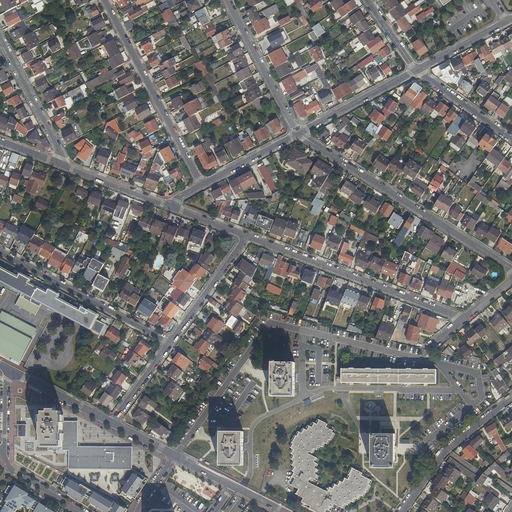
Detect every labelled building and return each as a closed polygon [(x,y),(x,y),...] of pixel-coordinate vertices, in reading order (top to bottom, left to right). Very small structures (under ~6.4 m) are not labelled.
[(11,0),(0,0),(5,11),(15,6),(11,0)] [(189,0),(186,2),(190,11),(202,5),(199,0),(189,0)] [(313,0),(310,2),(316,10),(324,4),(321,0),(313,0)] [(345,0),(331,0),(338,9),(343,5),(347,2),(345,0)] [(343,5),(348,12),(359,5),(355,0),(350,0),(347,2),(343,5)] [(399,0),(385,0),(391,8),(401,2),(399,0)] [(444,0),(451,9),(458,3),(457,0),(462,0),(462,1),(464,0),(444,0)] [(162,12),(170,8),(166,1),(159,6),(160,9),(162,12)] [(401,2),(391,8),(398,19),(405,14),(409,11),(402,1),(401,2)] [(134,10),(131,4),(122,9),(125,14),(128,12),(129,12),(134,10)] [(129,12),(132,19),(148,11),(144,4),(134,10),(129,12)] [(260,19),(261,20),(279,10),(275,4),(257,13),(254,7),(246,12),(252,23),(260,19)] [(85,11),(89,18),(98,14),(94,6),(91,8),(90,6),(85,8),(86,10),(85,11)] [(162,12),(160,13),(165,22),(174,17),(170,8),(162,12)] [(201,25),(210,20),(207,14),(209,12),(208,9),(205,10),(204,8),(196,12),(196,11),(189,15),(190,17),(194,15),(198,22),(199,21),(201,25)] [(124,23),(127,30),(130,28),(145,21),(160,13),(162,12),(160,9),(151,13),(132,23),(130,20),(129,21),(124,23)] [(367,16),(362,9),(351,16),(356,24),(357,23),(366,16),(367,16)] [(74,14),(72,10),(58,18),(57,18),(59,21),(74,14)] [(426,10),(418,15),(421,18),(428,13),(426,10)] [(5,19),(9,27),(13,24),(21,20),(16,13),(5,19)] [(305,14),(302,15),(308,24),(311,22),(308,17),(305,14)] [(405,14),(398,19),(402,24),(403,24),(405,26),(411,22),(405,14)] [(87,29),(89,35),(99,29),(105,26),(99,15),(90,19),(94,26),(87,29)] [(371,27),(373,26),(366,16),(357,23),(364,32),(370,28),(371,27)] [(273,24),(276,29),(288,23),(285,17),(273,24)] [(28,34),(21,20),(13,24),(17,29),(10,33),(14,41),(22,37),(28,34)] [(203,28),(204,29),(213,25),(210,20),(201,25),(203,28)] [(261,20),(253,24),(258,35),(266,31),(261,20)] [(146,24),(145,21),(130,28),(132,31),(146,24)] [(176,21),(173,23),(180,36),(183,34),(176,21)] [(413,24),(406,29),(408,32),(412,29),(415,33),(419,30),(414,23),(413,24)] [(204,29),(207,36),(209,35),(216,31),(213,25),(204,29)] [(166,32),(163,28),(152,34),(154,38),(166,32)] [(359,36),(366,45),(374,39),(377,37),(378,36),(375,32),(373,33),(370,28),(364,32),(359,36)] [(100,31),(99,29),(89,35),(86,36),(91,46),(104,39),(103,36),(100,31)] [(230,35),(226,29),(219,32),(215,35),(218,41),(228,36),(230,35)] [(316,29),(313,31),(318,40),(317,41),(319,44),(320,44),(324,42),(316,29)] [(278,31),(268,37),(273,48),(284,42),(278,31)] [(19,51),(21,54),(26,51),(39,45),(32,32),(28,34),(22,37),(27,47),(19,51)] [(505,48),(506,49),(511,45),(511,33),(509,35),(509,34),(500,39),(501,39),(505,48)] [(180,36),(178,37),(184,48),(180,50),(181,53),(190,48),(183,34),(180,36)] [(377,37),(374,39),(380,48),(383,46),(382,46),(386,43),(381,35),(377,38),(377,37)] [(422,35),(414,41),(422,52),(430,46),(422,35)] [(232,43),(228,36),(218,41),(217,42),(221,48),(232,43)] [(67,42),(69,46),(76,42),(74,37),(67,42)] [(55,39),(47,43),(51,52),(59,48),(55,39)] [(147,53),(154,50),(148,39),(141,43),(142,44),(141,46),(142,48),(144,48),(147,53)] [(501,39),(490,45),(496,58),(502,54),(500,51),(505,48),(501,39)] [(113,40),(100,46),(105,55),(108,54),(110,58),(119,53),(120,53),(113,40)] [(227,55),(230,61),(231,60),(240,55),(242,54),(237,43),(229,47),(230,48),(229,49),(231,52),(227,55)] [(488,43),(477,49),(482,57),(484,56),(486,61),(491,58),(492,61),(497,59),(496,58),(490,45),(488,43)] [(291,44),(281,49),(286,58),(296,53),(291,44)] [(327,57),(320,44),(319,44),(312,48),(319,62),(327,57)] [(392,51),(387,44),(383,46),(380,48),(379,49),(382,55),(385,54),(386,56),(392,51)] [(77,48),(69,52),(74,60),(82,56),(77,48)] [(374,53),(378,59),(382,55),(379,49),(374,53)] [(147,53),(145,54),(152,67),(152,66),(153,67),(158,64),(160,64),(159,62),(155,55),(156,55),(154,50),(147,53)] [(21,54),(26,63),(33,59),(30,54),(31,54),(30,51),(27,52),(26,51),(21,54)] [(474,51),(463,57),(466,64),(474,59),(479,67),(483,65),(479,57),(478,58),(474,51)] [(107,59),(112,68),(118,65),(123,62),(119,53),(110,58),(107,59)] [(240,55),(231,60),(237,71),(244,67),(243,66),(248,63),(243,55),(241,57),(240,55)] [(299,55),(294,58),(299,67),(304,64),(299,55)] [(51,57),(50,56),(35,64),(36,64),(30,67),(35,75),(45,70),(42,64),(44,63),(43,62),(51,57)] [(179,71),(172,57),(162,62),(160,64),(161,67),(160,67),(165,78),(174,73),(179,71)] [(201,59),(197,61),(200,67),(202,70),(204,74),(208,72),(201,59)] [(454,63),(457,68),(464,64),(461,59),(454,63)] [(387,72),(393,68),(388,61),(382,65),(387,72)] [(307,68),(309,72),(320,65),(318,62),(309,67),(307,68)] [(285,63),(275,68),(281,78),(282,78),(294,71),(291,66),(287,68),(285,63)] [(378,64),(369,69),(374,78),(383,73),(378,64)] [(118,65),(112,68),(102,73),(89,80),(85,82),(90,91),(94,89),(92,86),(105,79),(105,80),(114,75),(113,75),(114,75),(116,77),(117,77),(119,76),(129,71),(127,67),(121,71),(118,65)] [(237,71),(235,72),(240,81),(243,79),(251,75),(246,66),(244,67),(237,71)] [(450,66),(441,70),(444,76),(447,74),(450,80),(454,74),(450,66)] [(113,87),(114,89),(122,86),(126,83),(125,82),(132,78),(129,71),(119,76),(122,82),(120,84),(120,83),(113,87)] [(214,83),(208,72),(204,74),(210,85),(213,84),(214,83)] [(356,89),(356,90),(369,81),(363,72),(350,81),(351,81),(356,89)] [(165,78),(164,78),(170,88),(179,83),(174,73),(165,78)] [(511,76),(507,73),(505,75),(503,78),(507,81),(508,79),(510,80),(511,76)] [(454,74),(450,80),(451,81),(456,83),(460,77),(455,75),(454,74)] [(251,75),(243,79),(249,90),(257,86),(251,75)] [(505,75),(501,75),(497,81),(499,84),(503,78),(505,75)] [(291,76),(282,81),(289,94),(298,90),(291,76)] [(44,77),(36,81),(42,93),(45,91),(45,92),(55,87),(57,86),(56,84),(50,87),(44,77)] [(189,85),(194,93),(206,87),(201,79),(189,85)] [(464,79),(458,87),(467,92),(472,85),(464,79)] [(336,96),(338,99),(356,89),(351,81),(333,90),(336,96)] [(483,81),(477,89),(486,96),(489,92),(490,93),(491,90),(491,89),(492,88),(483,81)] [(405,93),(413,99),(421,87),(415,82),(413,83),(405,93)] [(1,87),(4,95),(13,90),(9,83),(1,87)] [(67,92),(71,99),(83,93),(79,85),(67,92)] [(122,86),(114,89),(117,94),(124,90),(122,86)] [(45,92),(50,101),(52,100),(60,96),(55,87),(45,92)] [(244,95),(248,102),(252,100),(257,97),(261,95),(257,87),(248,92),(248,93),(244,95)] [(290,96),(295,105),(314,95),(311,88),(301,93),(299,91),(290,96)] [(212,89),(209,90),(216,101),(218,100),(215,94),(212,89)] [(318,95),(323,104),(333,99),(332,98),(330,94),(328,90),(318,95)] [(413,105),(416,108),(427,94),(423,91),(420,95),(418,94),(414,101),(415,102),(413,105)] [(501,97),(494,91),(486,102),(485,103),(495,111),(501,103),(498,101),(501,97)] [(137,105),(130,92),(119,98),(121,102),(123,101),(125,105),(123,106),(125,112),(132,108),(132,107),(137,105)] [(224,103),(218,92),(215,94),(218,100),(221,105),(223,104),(224,103)] [(66,98),(64,93),(60,96),(52,100),(57,109),(64,105),(63,102),(64,102),(63,99),(66,98)] [(20,103),(16,95),(5,100),(8,105),(11,103),(13,107),(20,103)] [(301,116),(304,116),(321,108),(314,95),(295,105),(301,116)] [(178,96),(171,99),(176,108),(183,104),(178,96)] [(188,102),(184,104),(190,115),(194,113),(202,109),(197,97),(188,102)] [(262,105),(257,97),(252,100),(253,102),(256,109),(262,105)] [(384,106),(392,112),(398,103),(390,97),(384,106)] [(428,118),(438,104),(434,101),(433,103),(428,99),(419,112),(428,118)] [(239,106),(240,109),(253,102),(252,100),(248,102),(239,106)] [(444,116),(450,108),(441,102),(440,101),(437,107),(435,109),(444,116)] [(154,109),(150,112),(146,103),(135,109),(140,119),(145,116),(146,118),(157,113),(154,109)] [(510,109),(503,104),(497,112),(504,117),(510,109)] [(22,106),(16,110),(21,120),(27,117),(28,116),(22,106)] [(374,108),(372,112),(382,120),(384,115),(374,108)] [(99,109),(96,110),(102,123),(106,122),(101,113),(99,109)] [(444,118),(451,124),(457,115),(450,110),(444,118)] [(62,112),(54,117),(59,127),(64,124),(61,118),(64,116),(62,112)] [(382,120),(372,112),(369,116),(378,122),(372,131),(371,132),(369,131),(368,133),(372,136),(381,121),(382,120)] [(201,126),(194,113),(190,115),(183,119),(187,125),(188,125),(191,131),(201,126)] [(212,120),(214,124),(226,118),(224,114),(212,120)] [(6,125),(14,129),(15,126),(17,122),(15,120),(9,115),(8,120),(6,125)] [(446,131),(454,137),(456,134),(460,129),(466,121),(457,115),(451,124),(446,131)] [(0,116),(0,127),(5,129),(6,125),(8,120),(0,116)] [(34,127),(27,117),(21,120),(20,120),(28,130),(34,127)] [(270,134),(279,129),(281,126),(276,117),(264,123),(265,126),(270,134)] [(397,121),(392,118),(388,124),(392,128),(397,121)] [(145,124),(150,133),(159,128),(154,119),(145,124)] [(15,126),(25,135),(28,130),(20,120),(17,122),(15,126)] [(466,121),(460,129),(470,136),(475,130),(477,127),(466,120),(466,121)] [(337,127),(339,130),(348,124),(346,121),(337,127)] [(369,147),(384,123),(381,121),(372,136),(366,145),(369,147)] [(110,125),(106,129),(116,137),(118,133),(110,125)] [(378,134),(386,139),(391,130),(383,125),(378,134)] [(260,141),(271,135),(270,134),(265,126),(255,131),(260,141)] [(73,129),(64,134),(68,143),(70,145),(79,139),(74,131),(73,129)] [(329,135),(325,129),(318,135),(320,138),(324,136),(325,138),(329,135)] [(49,146),(44,137),(40,139),(35,130),(32,133),(31,132),(25,138),(26,139),(36,143),(35,147),(44,150),(49,146)] [(132,136),(134,140),(142,136),(139,130),(135,133),(134,130),(130,132),(132,136)] [(470,136),(468,139),(477,145),(479,143),(482,138),(480,136),(477,134),(478,133),(475,130),(470,136)] [(246,131),(238,135),(245,147),(252,143),(246,131)] [(338,131),(329,139),(333,141),(333,142),(342,148),(349,137),(341,133),(340,134),(338,131)] [(422,137),(417,133),(413,138),(419,141),(422,137)] [(482,138),(479,143),(490,152),(493,148),(497,142),(486,133),(482,138)] [(454,137),(451,142),(460,148),(465,141),(456,134),(454,137)] [(243,148),(237,136),(225,142),(232,154),(243,148)] [(420,149),(423,145),(413,138),(410,142),(417,147),(420,149)] [(140,144),(145,152),(153,148),(148,139),(140,144)] [(350,147),(361,154),(366,145),(355,139),(350,147)] [(82,152),(79,157),(87,164),(95,151),(85,140),(77,147),(82,152)] [(205,166),(208,168),(217,163),(208,145),(206,141),(204,142),(211,156),(209,157),(201,143),(195,147),(205,166)] [(222,145),(213,150),(219,161),(228,156),(222,145)] [(168,146),(160,151),(166,161),(174,157),(168,146)] [(157,151),(155,147),(153,148),(145,152),(142,154),(140,157),(137,166),(133,176),(133,178),(143,182),(144,177),(138,175),(142,163),(144,164),(148,156),(156,151),(157,151)] [(417,147),(415,151),(422,155),(424,152),(417,147)] [(106,163),(110,152),(99,148),(95,159),(99,160),(106,163)] [(293,148),(285,161),(302,172),(309,161),(300,155),(301,154),(293,148)] [(486,158),(498,167),(504,158),(505,157),(493,148),(490,152),(486,158)] [(164,163),(157,151),(156,151),(151,164),(147,174),(143,186),(153,189),(154,185),(158,174),(152,172),(153,170),(154,170),(155,169),(157,170),(159,166),(164,163)] [(13,172),(20,155),(13,152),(10,159),(13,160),(10,166),(8,165),(6,169),(13,172)] [(110,170),(119,173),(123,161),(126,155),(122,153),(120,158),(118,158),(117,162),(114,161),(110,170)] [(456,155),(466,162),(467,159),(458,153),(456,155)] [(387,167),(391,162),(378,154),(372,164),(376,166),(377,165),(385,170),(387,167)] [(273,171),(281,167),(276,158),(268,162),(273,171)] [(400,173),(405,166),(393,158),(391,162),(387,167),(392,171),(393,169),(400,173)] [(439,158),(437,161),(438,161),(441,164),(442,164),(445,167),(447,168),(449,165),(439,158)] [(498,167),(506,173),(511,164),(504,158),(498,167)] [(310,186),(317,190),(326,177),(329,172),(323,168),(326,164),(317,159),(310,170),(313,173),(317,175),(316,178),(315,177),(310,186)] [(414,179),(421,169),(409,160),(405,165),(405,166),(400,173),(413,181),(414,179)] [(133,176),(137,166),(123,161),(119,173),(125,175),(126,174),(133,176)] [(29,178),(33,170),(34,166),(27,163),(25,168),(22,175),(29,178)] [(266,183),(271,181),(263,164),(258,167),(266,183)] [(511,175),(511,164),(506,173),(505,174),(506,175),(502,180),(510,186),(511,183),(511,178),(510,178),(511,175)] [(178,167),(168,172),(171,177),(175,175),(176,176),(177,175),(179,178),(182,176),(178,167)] [(19,172),(14,171),(10,183),(18,186),(22,175),(18,174),(19,172)] [(247,199),(264,198),(259,188),(250,171),(236,178),(242,188),(247,199)] [(40,175),(33,172),(30,178),(29,181),(27,186),(26,190),(35,194),(39,184),(43,185),(47,175),(41,173),(40,175)] [(317,175),(313,173),(306,183),(310,186),(315,177),(316,178),(317,175)] [(0,188),(3,189),(4,185),(6,186),(9,178),(0,174),(0,188)] [(435,174),(430,182),(438,187),(444,179),(435,174)] [(470,180),(468,183),(480,192),(483,188),(474,182),(477,178),(474,175),(470,180)] [(57,187),(61,189),(67,178),(63,176),(57,187)] [(321,192),(326,195),(328,192),(329,192),(335,183),(326,177),(317,190),(318,190),(321,192)] [(242,188),(236,178),(229,182),(234,192),(242,188)] [(424,191),(427,187),(414,179),(413,181),(416,183),(415,185),(424,191)] [(345,180),(339,189),(350,195),(354,188),(355,186),(345,180)] [(413,181),(408,188),(420,196),(422,194),(424,191),(415,185),(416,183),(413,181)] [(226,183),(219,188),(222,194),(224,198),(226,197),(225,195),(227,194),(226,191),(229,189),(226,183)] [(79,187),(76,194),(85,198),(86,197),(88,198),(90,194),(88,193),(88,192),(79,187)] [(222,194),(219,188),(212,192),(215,197),(222,194)] [(350,195),(349,197),(358,204),(364,195),(354,188),(350,195)] [(270,193),(271,198),(281,197),(276,190),(270,193)] [(321,192),(318,190),(315,196),(316,197),(314,200),(311,206),(309,211),(312,212),(314,213),(318,203),(320,204),(322,200),(319,198),(318,197),(321,192)] [(103,195),(92,191),(88,202),(99,206),(103,195)] [(23,198),(15,194),(12,200),(18,203),(20,204),(23,198)] [(439,194),(433,205),(439,209),(440,208),(446,213),(452,203),(446,198),(446,199),(439,194)] [(367,195),(362,204),(374,212),(380,203),(367,195)] [(452,203),(446,213),(458,221),(463,213),(464,212),(455,206),(459,199),(456,197),(452,203)] [(39,199),(36,207),(47,212),(51,204),(39,199)] [(107,211),(114,214),(116,210),(118,205),(105,200),(100,213),(105,214),(107,211)] [(223,205),(226,200),(215,201),(214,203),(218,204),(215,211),(214,215),(219,218),(221,213),(223,205)] [(490,200),(488,204),(500,212),(502,209),(497,206),(490,200)] [(129,205),(119,201),(118,205),(116,210),(121,212),(120,214),(125,216),(129,205)] [(379,210),(387,215),(392,206),(384,202),(379,210)] [(27,215),(30,208),(24,206),(20,204),(18,203),(15,208),(27,215)] [(223,205),(221,213),(237,219),(240,211),(223,205)] [(329,205),(327,208),(335,213),(337,209),(329,205)] [(133,214),(141,217),(142,216),(144,209),(136,206),(133,214)] [(245,220),(253,224),(258,214),(259,210),(252,207),(250,211),(247,210),(245,215),(247,216),(245,220)] [(392,212),(386,221),(396,228),(402,219),(392,212)] [(511,216),(508,213),(506,212),(503,217),(511,223),(511,221),(511,216)] [(475,220),(463,213),(458,221),(470,229),(475,220)] [(253,224),(253,225),(268,230),(272,219),(258,214),(253,224)] [(333,222),(335,218),(327,214),(325,216),(330,219),(329,220),(333,222)] [(484,216),(481,214),(475,223),(478,225),(484,216)] [(155,220),(142,216),(141,217),(136,230),(141,232),(143,228),(150,231),(155,220)] [(412,219),(408,216),(398,231),(403,234),(412,219)] [(286,221),(274,217),(268,232),(280,237),(282,232),(286,221)] [(166,225),(155,220),(150,231),(162,236),(166,226),(166,225)] [(286,221),(282,232),(292,236),(297,224),(287,220),(286,221)] [(46,257),(50,260),(54,253),(56,249),(49,245),(57,231),(64,234),(68,226),(57,221),(47,240),(45,244),(40,253),(39,254),(46,257)] [(184,223),(181,221),(178,229),(177,233),(178,234),(178,235),(183,236),(183,235),(186,237),(185,240),(189,241),(194,229),(195,228),(189,225),(187,231),(182,229),(184,223)] [(11,237),(16,239),(21,229),(8,222),(7,223),(4,230),(3,231),(2,234),(7,236),(8,235),(11,236),(11,237)] [(489,227),(481,222),(475,232),(483,237),(489,227)] [(350,223),(349,226),(359,231),(357,237),(360,239),(363,230),(350,223)] [(134,225),(133,227),(130,234),(129,236),(133,237),(137,226),(134,225)] [(421,225),(416,232),(423,237),(422,239),(426,242),(430,237),(425,234),(428,229),(421,225)] [(172,228),(166,226),(162,236),(161,239),(173,243),(177,233),(178,229),(172,227),(172,228)] [(491,226),(485,235),(494,242),(500,233),(491,226)] [(365,227),(363,230),(377,237),(379,234),(365,227)] [(22,228),(13,245),(17,247),(26,230),(22,228)] [(206,234),(194,229),(189,241),(201,246),(206,234)] [(303,239),(306,231),(300,229),(297,235),(300,236),(299,238),(303,239)] [(363,230),(360,239),(364,240),(367,241),(368,239),(375,242),(377,237),(363,230)] [(77,237),(88,243),(91,236),(80,231),(77,237)] [(443,239),(432,233),(430,237),(426,242),(425,245),(435,252),(443,239)] [(313,236),(308,234),(305,243),(310,245),(313,236)] [(310,245),(309,245),(320,250),(324,239),(317,237),(317,235),(314,234),(313,236),(310,245)] [(330,234),(326,245),(337,249),(341,239),(330,234)] [(216,237),(209,235),(206,243),(213,245),(216,237)] [(45,244),(33,237),(32,240),(28,246),(40,253),(45,244)] [(501,237),(496,245),(502,249),(508,242),(501,237)] [(349,240),(344,238),(337,257),(351,262),(353,256),(347,254),(347,252),(345,250),(349,240)] [(130,247),(118,242),(118,243),(116,248),(125,252),(128,253),(130,247)] [(511,244),(508,242),(502,249),(509,253),(511,248),(511,244)] [(451,260),(456,251),(446,245),(440,255),(450,261),(451,260)] [(40,253),(28,246),(27,248),(39,254),(40,253)] [(333,250),(325,246),(323,251),(331,255),(333,250)] [(116,248),(114,247),(111,253),(116,256),(115,259),(120,261),(121,259),(122,259),(123,255),(125,252),(116,248)] [(260,259),(261,259),(263,254),(266,250),(261,248),(256,257),(260,259)] [(409,270),(412,271),(417,257),(413,255),(404,250),(401,259),(405,260),(407,255),(411,257),(410,260),(408,264),(411,265),(409,270)] [(190,252),(188,257),(198,264),(201,256),(190,252)] [(369,256),(359,252),(355,263),(365,267),(366,265),(369,256)] [(61,256),(54,253),(50,260),(51,260),(57,263),(61,256)] [(205,256),(202,254),(201,256),(198,264),(207,270),(207,271),(210,267),(208,266),(214,258),(208,253),(205,256)] [(271,267),(270,270),(268,269),(264,280),(269,282),(272,273),(277,260),(263,254),(261,259),(260,262),(264,264),(271,267)] [(384,259),(370,254),(369,256),(366,265),(374,269),(375,267),(377,268),(381,269),(384,259)] [(85,268),(88,269),(94,258),(88,255),(84,261),(79,259),(73,271),(78,274),(81,269),(82,269),(83,268),(84,268),(85,268)] [(133,261),(134,257),(132,255),(130,259),(129,259),(129,258),(126,257),(122,263),(117,272),(121,274),(119,278),(123,280),(124,278),(125,279),(127,276),(125,275),(129,267),(130,267),(134,262),(133,261)] [(281,261),(283,256),(279,255),(277,260),(272,273),(285,278),(290,265),(281,261)] [(420,258),(417,257),(412,271),(410,275),(407,284),(413,286),(412,287),(415,288),(415,287),(418,288),(422,279),(413,276),(416,267),(420,258)] [(61,270),(65,272),(66,270),(69,272),(75,262),(67,258),(61,270)] [(103,273),(108,264),(97,258),(85,276),(97,284),(103,273)] [(381,269),(380,272),(386,275),(387,273),(394,276),(398,265),(384,259),(381,269)] [(243,260),(238,268),(242,271),(249,276),(252,278),(256,269),(243,260)] [(461,279),(467,270),(451,260),(450,261),(445,270),(458,277),(461,279)] [(490,269),(493,263),(485,260),(483,266),(490,269)] [(481,277),(486,270),(473,261),(467,270),(470,272),(471,271),(481,277)] [(201,278),(207,270),(198,264),(196,267),(195,266),(190,274),(192,275),(198,280),(200,277),(201,278)] [(296,267),(291,265),(287,275),(298,279),(300,274),(295,271),(296,267)] [(100,334),(105,324),(106,324),(105,324),(96,319),(98,315),(97,314),(97,315),(87,309),(85,313),(79,310),(57,298),(59,294),(49,289),(30,279),(30,278),(30,279),(20,274),(18,277),(0,267),(0,281),(22,293),(20,297),(29,302),(40,307),(42,303),(90,329),(100,334)] [(315,274),(305,270),(305,272),(304,275),(302,280),(312,284),(315,274)] [(238,278),(234,284),(236,285),(244,292),(249,285),(253,279),(252,278),(249,276),(242,271),(238,278)] [(396,280),(407,284),(410,275),(405,272),(404,274),(399,272),(396,280)] [(97,284),(108,290),(114,279),(103,273),(97,284)] [(199,285),(201,282),(198,280),(192,275),(190,278),(193,281),(199,285)] [(323,277),(319,286),(325,288),(324,290),(329,292),(333,281),(323,277)] [(462,284),(464,280),(461,279),(458,277),(455,286),(457,288),(460,283),(462,284)] [(437,291),(439,284),(427,280),(423,289),(433,292),(433,291),(436,292),(437,291)] [(448,284),(448,283),(441,280),(439,284),(437,291),(440,293),(439,294),(443,295),(448,284)] [(475,286),(465,281),(461,287),(464,289),(463,291),(468,294),(469,292),(473,294),(477,286),(475,286)] [(190,297),(198,286),(193,282),(190,285),(189,288),(190,289),(189,291),(188,290),(187,292),(186,294),(190,297)] [(451,297),(454,289),(455,287),(448,284),(443,295),(443,297),(446,298),(447,296),(451,297)] [(235,290),(230,297),(232,298),(234,299),(240,304),(247,294),(245,292),(244,292),(236,285),(233,289),(235,290)] [(281,292),(268,285),(266,289),(280,295),(281,292)] [(320,289),(315,287),(311,298),(317,300),(321,290),(320,290),(320,289)] [(120,297),(128,301),(133,293),(125,288),(120,297)] [(338,312),(352,317),(356,307),(356,306),(360,295),(361,294),(346,289),(344,296),(339,309),(338,312)] [(325,304),(339,309),(344,296),(330,290),(325,304)] [(184,306),(190,297),(186,294),(183,292),(182,294),(177,301),(184,306)] [(141,297),(133,293),(128,301),(136,306),(141,297)] [(356,306),(367,310),(371,299),(360,295),(356,306)] [(385,301),(375,297),(370,313),(373,314),(374,310),(379,312),(380,309),(382,309),(385,301)] [(215,306),(218,303),(211,298),(209,302),(215,306)] [(232,298),(224,308),(226,309),(234,299),(232,298)] [(299,300),(295,298),(294,302),(290,310),(289,314),(293,316),(298,303),(299,300)] [(237,317),(244,307),(240,304),(234,299),(226,309),(237,317)] [(395,303),(390,301),(388,307),(386,311),(390,313),(395,303)] [(143,313),(151,317),(153,313),(155,311),(157,308),(154,306),(153,307),(144,302),(142,306),(141,305),(137,311),(143,314),(143,313)] [(511,317),(511,304),(502,312),(509,320),(511,317)] [(282,307),(276,305),(274,310),(289,314),(290,310),(288,309),(287,311),(281,309),(282,307)] [(349,325),(351,326),(358,308),(356,307),(352,317),(349,325)] [(405,317),(403,322),(407,323),(412,311),(405,309),(402,316),(405,317)] [(254,310),(252,313),(257,316),(259,318),(262,314),(259,313),(254,310)] [(3,311),(0,316),(0,351),(20,362),(21,363),(33,339),(32,339),(37,329),(3,311)] [(167,311),(165,314),(169,317),(173,320),(176,317),(167,311)] [(149,322),(155,325),(159,322),(163,318),(153,313),(149,322)] [(172,322),(173,321),(169,318),(169,317),(165,314),(163,318),(159,322),(163,325),(166,327),(168,327),(172,322)] [(414,314),(412,319),(423,323),(425,318),(414,314)] [(500,333),(508,325),(498,314),(495,317),(497,319),(491,324),(500,333)] [(225,324),(215,316),(210,323),(209,322),(207,326),(213,331),(218,334),(225,324)] [(257,316),(250,326),(252,328),(259,318),(257,316)] [(385,317),(376,338),(391,341),(395,330),(393,329),(386,326),(389,319),(385,317)] [(416,342),(420,328),(407,323),(403,322),(399,320),(395,329),(402,331),(404,326),(409,328),(407,340),(416,342)] [(234,323),(231,328),(237,332),(241,335),(245,338),(247,336),(242,332),(244,330),(241,328),(244,324),(240,321),(237,324),(234,323)] [(109,326),(105,324),(100,334),(103,336),(109,326)] [(480,324),(473,330),(479,337),(486,331),(480,324)] [(353,326),(351,326),(349,325),(347,330),(362,334),(363,330),(353,327),(353,326)] [(119,332),(111,327),(106,335),(117,342),(120,338),(117,336),(119,332)] [(462,337),(469,346),(479,337),(473,330),(472,328),(463,335),(464,336),(462,337)] [(220,344),(224,338),(218,334),(213,331),(212,332),(209,330),(203,339),(211,344),(215,340),(220,344)] [(245,338),(241,335),(237,341),(241,344),(245,338)] [(198,343),(194,348),(204,354),(211,344),(203,339),(199,344),(198,343)] [(151,346),(142,340),(135,350),(143,356),(147,350),(148,350),(151,346)] [(126,349),(129,344),(123,341),(120,345),(126,349)] [(97,350),(102,353),(105,348),(101,344),(97,350)] [(469,355),(471,354),(464,344),(460,347),(462,349),(459,352),(465,358),(469,355)] [(444,351),(450,357),(454,353),(449,347),(444,351)] [(100,355),(106,359),(108,356),(113,361),(117,356),(111,352),(105,348),(102,353),(100,355)] [(134,366),(141,357),(133,351),(126,360),(132,364),(134,366)] [(182,368),(189,359),(180,353),(177,356),(174,361),(182,368)] [(497,368),(506,361),(501,355),(492,362),(497,368)] [(199,367),(207,373),(213,365),(222,371),(223,369),(205,356),(201,361),(203,362),(201,364),(199,367)] [(479,358),(478,357),(474,356),(472,362),(484,364),(483,364),(479,358)] [(132,364),(126,360),(123,364),(129,369),(132,364)] [(271,363),(271,396),(295,397),(295,381),(295,374),(295,363),(277,363),(277,361),(272,361),(272,363),(271,363)] [(175,383),(183,372),(174,365),(168,373),(172,376),(172,377),(173,377),(171,380),(172,381),(175,383)] [(350,368),(350,369),(342,369),(342,378),(337,378),(337,383),(342,383),(436,384),(436,370),(428,370),(428,369),(424,369),(424,370),(411,370),(411,369),(407,369),(407,370),(391,369),(387,369),(371,369),(371,368),(367,368),(367,369),(354,369),(354,368),(350,368)] [(501,382),(499,383),(500,385),(496,388),(500,394),(508,388),(495,368),(493,370),(500,380),(501,382)] [(213,377),(207,385),(210,387),(216,379),(213,377)] [(116,399),(123,389),(110,379),(107,383),(109,385),(105,391),(114,397),(116,399)] [(199,379),(197,382),(204,387),(206,384),(199,379)] [(172,381),(164,392),(176,401),(183,389),(175,383),(172,381)] [(87,382),(81,390),(91,396),(96,389),(87,382)] [(107,406),(113,397),(106,392),(99,401),(107,406)] [(144,409),(149,403),(150,400),(146,397),(140,405),(144,409)] [(69,468),(132,469),(131,447),(77,446),(77,421),(63,421),(63,414),(60,414),(60,411),(55,411),(55,408),(47,408),(47,410),(42,410),(42,414),(41,414),(41,446),(62,446),(64,446),(64,450),(69,450),(69,468)] [(145,422),(150,416),(149,415),(140,408),(133,417),(144,425),(145,422)] [(151,411),(149,415),(150,416),(154,419),(156,420),(158,416),(151,411)] [(154,419),(150,416),(145,422),(149,425),(154,419)] [(508,431),(511,427),(511,419),(510,416),(502,421),(508,431)] [(310,482),(312,478),(317,480),(320,476),(317,474),(319,470),(316,469),(319,464),(316,463),(318,458),(310,454),(311,452),(314,454),(316,449),(319,451),(321,446),(324,448),(326,443),(329,444),(331,440),(332,440),(336,433),(334,432),(335,431),(327,427),(329,424),(320,420),(318,424),(315,423),(313,428),(310,426),(308,430),(305,429),(303,434),(300,432),(298,437),(297,436),(293,443),(294,444),(292,448),(295,450),(292,454),(295,455),(293,460),(296,461),(294,465),(296,467),(294,471),(296,472),(294,477),(297,478),(293,485),(300,489),(298,494),(306,498),(304,502),(312,506),(311,509),(318,511),(327,511),(329,509),(331,510),(332,507),(334,508),(336,504),(344,508),(347,504),(350,506),(352,501),(355,502),(357,498),(360,499),(362,495),(365,496),(367,492),(368,492),(372,485),(371,485),(373,480),(363,475),(364,473),(353,468),(350,475),(351,475),(349,480),(346,478),(344,483),(341,481),(339,486),(336,484),(334,489),(331,487),(329,492),(310,482)] [(166,437),(172,441),(176,435),(158,422),(153,430),(161,436),(165,438),(166,437)] [(498,434),(496,423),(485,430),(489,438),(493,435),(504,453),(505,453),(507,450),(506,449),(504,446),(503,443),(502,442),(501,440),(500,439),(499,437),(498,434)] [(18,425),(18,437),(27,436),(26,424),(18,425)] [(220,451),(220,466),(243,466),(244,452),(244,444),(244,432),(220,431),(220,437),(220,451)] [(475,449),(487,438),(483,432),(470,444),(474,448),(475,449)] [(371,434),(371,454),(371,468),(394,468),(394,455),(394,442),(394,434),(371,434)] [(465,453),(461,457),(464,460),(466,457),(468,458),(469,457),(471,460),(479,453),(475,449),(474,448),(474,449),(469,445),(463,451),(465,453)] [(509,457),(505,453),(504,453),(499,458),(498,459),(502,464),(509,457)] [(450,458),(447,463),(450,465),(461,473),(476,483),(480,478),(450,458)] [(487,476),(492,471),(494,469),(497,471),(501,476),(505,471),(504,470),(495,462),(491,466),(489,468),(487,470),(483,473),(487,476)] [(450,465),(443,476),(448,479),(454,483),(461,473),(450,465)] [(135,471),(122,490),(123,491),(121,494),(126,498),(128,495),(135,499),(149,480),(135,471)] [(443,476),(440,473),(434,483),(440,487),(439,488),(443,491),(448,484),(446,482),(448,479),(443,476)] [(487,484),(491,478),(487,476),(483,473),(480,478),(476,483),(490,493),(497,498),(500,495),(487,486),(488,485),(487,484)] [(125,511),(128,509),(122,506),(114,502),(113,503),(94,491),(93,493),(90,491),(91,490),(81,484),(80,485),(71,480),(66,477),(64,480),(63,479),(60,483),(66,487),(65,489),(68,491),(69,492),(67,495),(88,508),(89,506),(91,503),(105,511),(104,511),(125,511)] [(511,487),(499,478),(496,482),(511,492),(511,490),(511,487)] [(54,511),(40,503),(41,501),(25,492),(26,490),(16,484),(13,488),(9,486),(5,492),(9,495),(5,501),(7,502),(0,511),(15,511),(16,511),(18,509),(19,510),(23,503),(31,508),(28,511),(54,511)] [(447,501),(450,496),(443,491),(439,488),(437,487),(431,494),(442,502),(444,499),(447,501)] [(459,495),(455,500),(462,504),(463,502),(469,494),(465,491),(461,496),(459,495)] [(490,493),(483,503),(491,509),(495,503),(496,505),(500,500),(497,498),(490,493)] [(472,504),(476,498),(469,494),(463,502),(466,504),(468,501),(472,504)] [(430,511),(431,511),(438,503),(429,496),(422,506),(430,511)] [(89,506),(98,511),(104,511),(105,511),(91,503),(89,506)]
